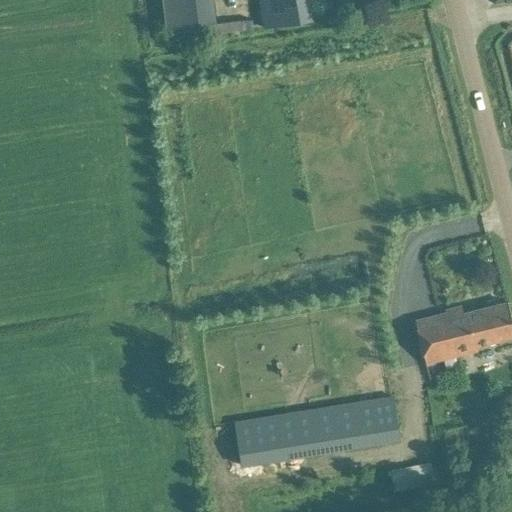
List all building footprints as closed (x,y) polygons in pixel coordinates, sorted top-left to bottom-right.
[(162,0),(167,37),(217,31),(213,0),(162,0)] [(309,0),(257,0),(262,27),(312,20),(309,0)] [(350,0),(337,0),(339,11),(352,9),(350,0)] [(194,252),(230,249),(226,201),(189,204),(194,252)] [(386,298),(207,326),(220,406),(399,378),(386,298)] [(511,336),(511,318),(508,301),(462,310),(461,306),(414,318),(426,362),(458,354),(457,350),(511,336)] [(399,440),(392,397),(235,422),(241,465),(399,440)]
